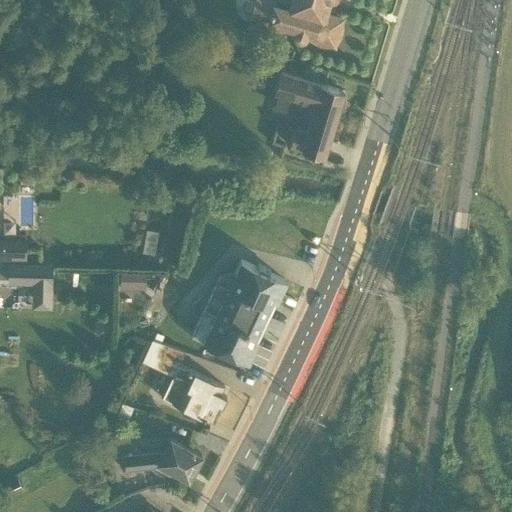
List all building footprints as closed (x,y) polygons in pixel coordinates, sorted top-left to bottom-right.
[(253,0),(245,25),(271,34),(276,33),(280,31),(283,28),(292,30),(291,33),(291,37),(294,40),(299,42),(303,40),(306,37),(333,45),(340,19),(322,14),(326,0),(253,0)] [(308,104),(310,112),(305,131),(294,127),(288,146),(323,156),(343,91),(280,71),(274,93),(275,93),(270,107),(284,112),(289,98),(308,104)] [(24,238),(0,237),(0,257),(24,258),(24,238)] [(223,268),(210,296),(263,320),(283,279),(267,271),(268,269),(239,255),(231,272),(223,268)] [(53,264),(8,263),(8,284),(52,284),(53,264)] [(119,270),(119,287),(143,287),(143,270),(119,270)] [(244,361),(263,320),(210,296),(191,336),(244,361)] [(220,393),(224,385),(177,363),(182,354),(150,339),(139,362),(170,376),(160,397),(213,422),(225,396),(220,393)] [(127,429),(108,430),(109,444),(128,443),(127,429)] [(167,436),(158,453),(121,454),(122,470),(153,467),(168,474),(171,469),(186,478),(199,454),(167,436)] [(0,500),(21,492),(14,475),(0,481),(0,500)]
